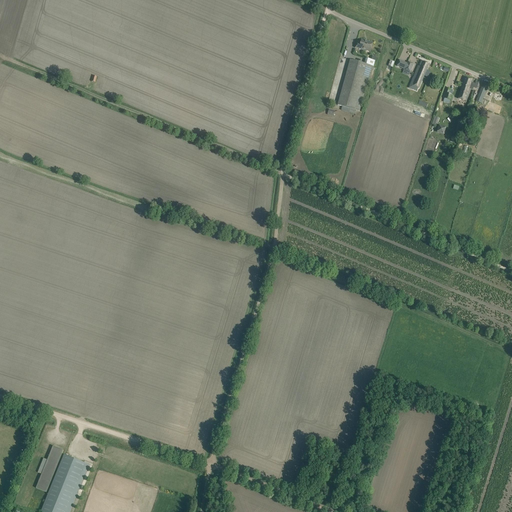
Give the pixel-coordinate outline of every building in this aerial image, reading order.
[(356,43),(355,48),(370,52),(373,43),(367,41),(367,42),(361,40),(360,44),(356,43)] [(364,64),(350,60),(337,105),(342,107),(341,110),(355,114),(356,110),(359,111),(371,68),(373,69),(375,61),(366,58),(364,64)] [(399,60),(397,66),(404,70),(407,63),(399,60)] [(418,66),(415,74),(423,78),(429,64),(421,61),(419,67),(418,66)] [(414,64),(408,62),(407,63),(404,70),(410,72),(414,64)] [(411,84),(409,88),(417,91),(418,88),(419,88),(421,84),(420,84),(421,81),(422,81),(423,78),(415,74),(413,79),(411,84)] [(470,89),(472,85),(474,80),(465,77),(464,82),(462,86),(470,89)] [(484,83),(476,101),(481,103),(489,85),(484,83)] [(470,89),(462,86),(458,99),(466,102),(470,89)] [(453,95),(449,94),(450,90),(447,89),(444,99),(451,101),(453,95)] [(499,92),(494,93),(493,98),(497,102),(502,101),(503,96),(499,92)] [(446,128),(439,126),(436,133),(444,135),(446,128)] [(53,446),(51,451),(47,460),(43,459),(38,473),(41,474),(36,488),(46,492),(63,450),(53,446)] [(42,511),(69,511),(87,470),(89,465),(64,455),(41,511),(42,511)]
